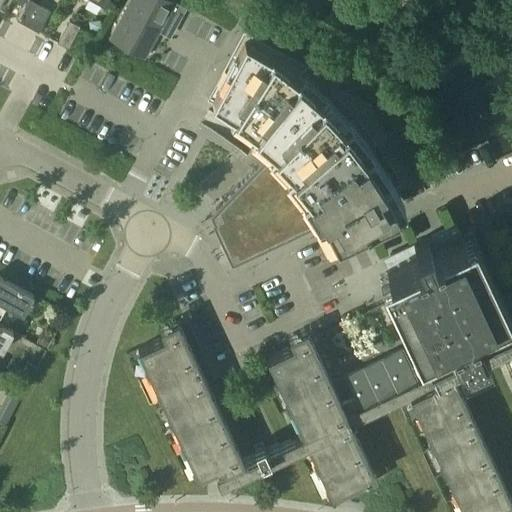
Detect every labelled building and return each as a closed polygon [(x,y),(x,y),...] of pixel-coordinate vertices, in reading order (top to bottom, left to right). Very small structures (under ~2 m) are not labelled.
[(26,0),(16,20),(27,26),(38,4),(30,0),(26,0)] [(108,38),(143,57),(153,40),(161,26),(171,32),(185,7),(172,0),(131,0),(125,12),(123,11),(108,38)] [(27,26),(38,31),(49,10),(38,4),(27,26)] [(56,42),(67,48),(79,26),(68,20),(56,42)] [(208,214),(231,263),(326,219),(332,232),(395,203),(388,190),(409,180),(368,100),(339,85),(335,82),(320,98),(297,78),(272,59),(243,42),(234,59),(239,61),(232,74),(228,71),(226,74),(231,76),(224,89),(220,86),(211,103),(200,124),(220,136),(239,150),(246,156),(255,165),(208,214)] [(464,511),(467,510),(467,511),(492,511),(506,505),(507,505),(511,503),(452,376),(457,373),(511,348),(511,349),(511,306),(504,311),(479,259),(477,260),(465,234),(455,239),(449,226),(425,238),(425,237),(412,243),(389,255),(394,267),(384,272),(420,350),(428,346),(432,353),(409,363),(403,349),(347,375),(356,395),(339,403),(309,337),(304,339),(266,357),(301,434),(265,450),(261,441),(252,446),(256,455),(242,461),(180,328),(175,330),(174,330),(136,348),(197,476),(205,472),(219,466),(221,472),(214,475),(219,484),(230,479),(295,449),(306,443),(325,484),(329,482),(334,493),(337,492),(368,478),(370,482),(376,480),(349,424),(354,421),(394,402),(409,395),(463,511),(464,511)] [(0,312),(5,304),(21,313),(32,294),(0,276),(0,312)] [(0,350),(1,351),(12,331),(0,324),(0,350)]
